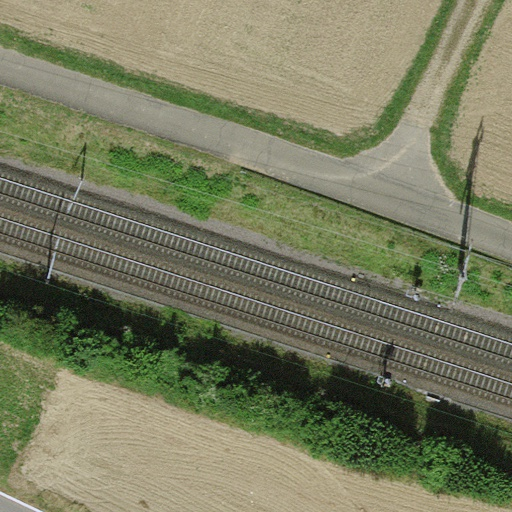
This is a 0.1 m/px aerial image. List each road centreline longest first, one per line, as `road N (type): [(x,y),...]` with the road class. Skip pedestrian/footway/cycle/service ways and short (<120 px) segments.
road 1 (track): [(0,61),(511,240)]
road 2 (track): [(473,0),(385,195)]
